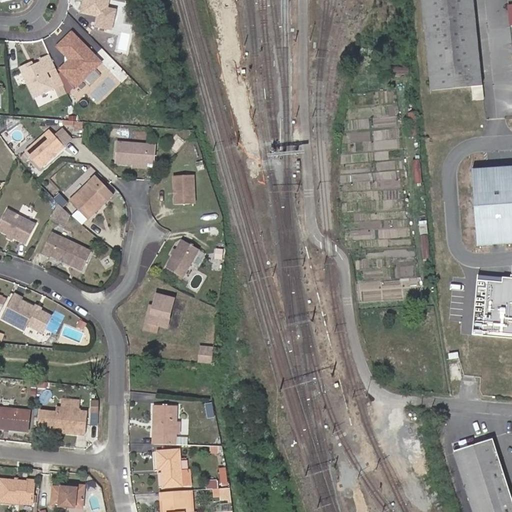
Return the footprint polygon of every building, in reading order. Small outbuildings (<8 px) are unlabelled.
[(110,0),(84,0),(82,14),(99,17),(97,27),(112,30),(116,10),(108,9),(110,0)] [(421,0),(428,89),(479,85),(472,0),(421,0)] [(102,64),(72,32),(57,47),(70,60),(60,70),(77,88),(102,64)] [(32,61),(20,67),(34,97),(54,88),(47,72),(55,68),(49,55),(40,59),(41,61),(34,65),(32,61)] [(51,130),(26,152),(41,169),(66,147),(51,130)] [(117,139),(115,164),(156,167),(158,142),(117,139)] [(511,166),(473,169),(478,245),(511,242),(511,166)] [(174,174),(174,203),(197,204),(197,174),(174,174)] [(96,177),(71,202),(90,220),(115,195),(96,177)] [(64,207),(60,204),(52,219),(63,225),(69,212),(64,207)] [(38,225),(9,211),(0,228),(0,230),(9,235),(16,239),(28,245),(38,225)] [(54,233),(43,254),(53,258),(53,257),(84,271),(93,252),(54,233)] [(186,278),(201,247),(180,238),(166,268),(186,278)] [(511,280),(479,277),(474,335),(511,338),(511,280)] [(145,329),(158,332),(160,326),(169,328),(176,296),(154,291),(145,329)] [(24,298),(17,295),(4,321),(26,332),(28,326),(44,334),(53,316),(23,301),(24,298)] [(199,361),(213,362),(214,348),(199,348),(199,361)] [(60,395),(59,405),(76,406),(77,397),(60,395)] [(90,422),(99,423),(101,399),(92,398),(90,422)] [(152,442),(174,443),(175,430),(175,421),(176,404),(154,403),(153,418),(158,419),(158,423),(153,423),(152,442)] [(62,426),(62,431),(84,433),(86,409),(79,408),(79,407),(76,406),(55,405),(55,409),(38,408),(36,428),(55,430),(56,426),(62,426)] [(0,426),(4,427),(8,427),(27,429),(29,410),(0,406),(0,426)] [(453,451),(472,511),(511,511),(511,499),(492,439),(453,451)] [(165,470),(162,470),(163,484),(181,483),(179,447),(157,448),(158,467),(159,467),(162,467),(165,467),(165,470)] [(19,480),(14,479),(0,478),(0,500),(33,504),(36,482),(27,481),(19,480)] [(209,488),(214,487),(214,498),(231,497),(230,487),(219,488),(219,478),(208,479),(209,488)] [(52,503),(83,506),(86,483),(69,482),(69,486),(54,484),(52,503)] [(186,511),(185,488),(160,490),(161,498),(164,498),(164,511),(186,511)]
